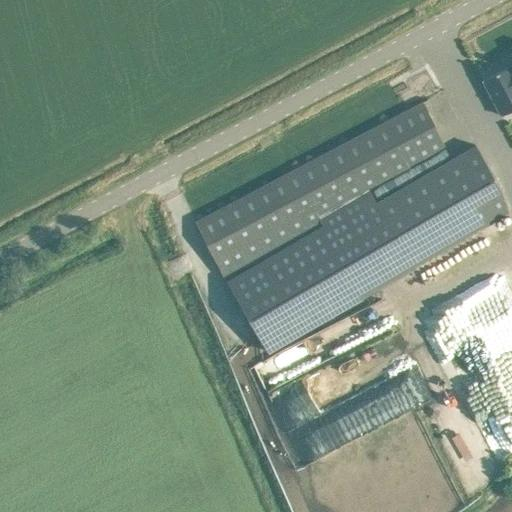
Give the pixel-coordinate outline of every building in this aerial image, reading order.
[(510,65),(483,80),(501,115),(511,109),(511,68),(510,65)] [(423,102),(196,221),(226,280),(323,224),(317,213),(369,186),(444,145),(423,102)] [(323,224),(226,280),(266,349),(413,265),(511,208),(486,164),(476,146),(377,203),(369,186),(317,213),(323,224)] [(475,311),(491,303),(488,295),(471,303),(475,311)] [(389,303),(352,318),(360,337),(397,322),(389,303)] [(460,325),(467,318),(452,303),(444,311),(460,325)] [(474,317),(459,329),(482,357),(496,345),(474,317)] [(511,341),(502,343),(503,359),(511,357),(511,341)] [(316,444),(411,399),(400,376),(360,395),(347,367),(283,397),(297,427),(305,423),(316,444)]
